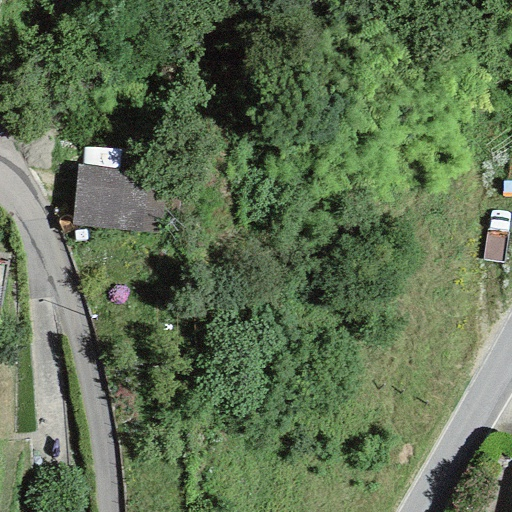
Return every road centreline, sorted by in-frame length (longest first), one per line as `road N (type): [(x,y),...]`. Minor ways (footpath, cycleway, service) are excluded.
road 1 (residential): [(0,169),(43,239),(107,456),(107,511)]
road 2 (tertiary): [(511,343),(416,511)]
